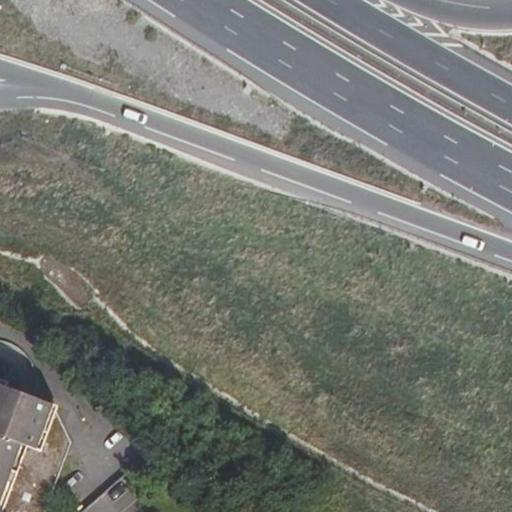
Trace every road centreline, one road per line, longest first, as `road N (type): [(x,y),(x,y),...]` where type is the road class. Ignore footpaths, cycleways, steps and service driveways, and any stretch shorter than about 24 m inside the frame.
road 1 (trunk): [(39,57),(156,93),(402,190),(511,244)]
road 2 (trunk): [(202,0),(368,106),(511,181)]
road 3 (trunk): [(511,101),(332,0)]
